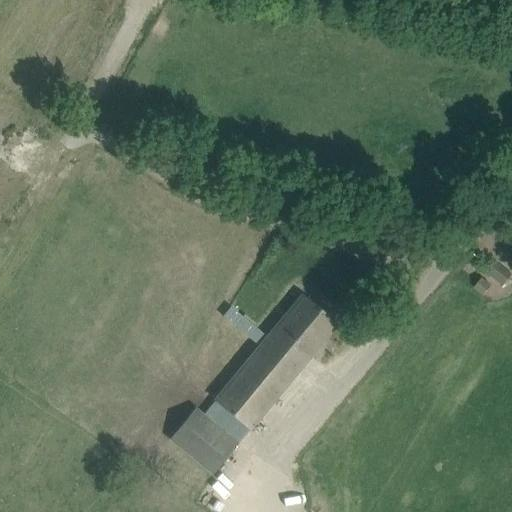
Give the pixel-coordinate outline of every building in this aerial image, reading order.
[(193,124),(172,119),(169,131),(190,136),(193,124)] [(71,138),(0,263),(0,439),(42,407),(0,482),(0,511),(31,511),(86,416),(109,428),(113,426),(132,436),(146,425),(227,281),(183,257),(191,243),(162,227),(127,290),(109,281),(161,188),(71,138)] [(505,284),(511,275),(511,274),(495,261),(488,271),(505,284)] [(483,295),(491,287),(482,279),(475,287),(483,295)] [(216,400),(250,428),(336,324),(302,296),(266,339),(250,326),(245,334),(260,346),(216,400)] [(238,328),(245,321),(235,313),(228,321),(238,328)] [(239,443),(238,442),(196,408),(169,439),(211,475),(239,443)]
